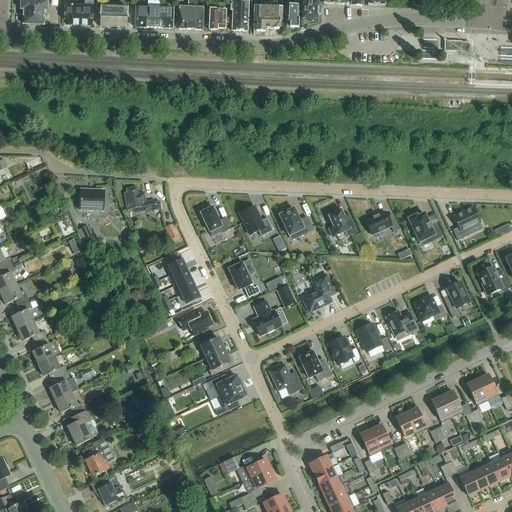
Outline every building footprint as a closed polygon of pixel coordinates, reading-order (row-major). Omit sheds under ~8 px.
[(38,0),(39,3),(34,3),(33,25),(43,26),(44,11),(47,11),(47,3),(49,3),(48,0),(38,0)] [(192,0),(193,1),(188,0),(188,8),(179,8),(179,10),(178,30),(202,31),(203,11),(203,9),(197,9),(197,0),(192,0)] [(309,1),(309,0),(301,0),(301,22),(317,23),(318,1),(309,1)] [(33,25),(34,3),(21,2),(21,10),(24,10),(23,25),(33,25)] [(248,3),(231,2),(230,12),(232,12),(232,32),(247,33),(248,3)] [(265,33),(265,30),(278,31),(279,27),(281,27),(281,23),(282,10),(277,10),(278,3),(268,2),(268,3),(262,3),(261,9),(254,9),(253,33),(265,33)] [(81,27),(82,6),(64,5),(64,8),(63,9),(63,12),(64,13),(64,21),(68,21),(67,26),(81,27)] [(299,6),(287,5),(286,22),(286,23),(286,27),(290,27),(290,28),(298,28),(299,20),(299,6)] [(82,6),(81,27),(92,27),(92,16),(94,16),(94,6),(82,6)] [(117,8),(101,7),(100,27),(109,28),(127,28),(127,8),(117,8)] [(146,29),(147,9),(135,9),(134,29),(146,29)] [(162,10),(147,9),(146,29),(162,30),(162,10)] [(173,10),(162,10),(162,30),(172,30),(173,10)] [(226,11),(210,11),(209,31),(217,31),(217,30),(225,30),(225,22),(228,22),(228,19),(225,19),(226,11)] [(480,63),(469,56),(470,43),(462,43),(462,42),(447,42),(444,40),(443,41),(445,42),(444,52),(461,52),(479,64),(480,63)] [(160,202),(155,203),(154,201),(146,203),(144,194),(138,195),(137,188),(126,190),(127,194),(124,194),(127,211),(135,209),(136,214),(147,212),(147,214),(154,212),(154,213),(158,212),(161,211),(160,202)] [(80,191),(79,210),(103,211),(104,192),(80,191)] [(64,204),(60,198),(53,202),(56,208),(64,204)] [(205,211),(201,214),(212,237),(223,232),(223,233),(231,230),(226,219),(219,222),(211,206),(204,210),(205,211)] [(254,207),(239,214),(250,236),(258,232),(261,237),(273,232),(267,219),(261,222),(254,207)] [(284,214),(279,216),(289,237),(298,232),(301,237),(313,231),(307,218),(299,221),(294,209),(291,210),(291,208),(283,212),(284,214)] [(458,228),(453,231),(458,242),(468,237),(465,230),(481,223),(474,208),(453,218),(458,228)] [(333,238),(345,232),(348,237),(358,233),(351,219),(346,222),(341,211),(328,217),(334,228),(329,230),(333,238)] [(378,216),(378,215),(372,218),(373,218),(365,222),(372,236),(391,227),(394,233),(400,230),(394,219),(389,222),(385,213),(378,216)] [(429,224),(427,219),(424,214),(417,218),(416,216),(408,220),(419,243),(429,238),(431,243),(443,237),(436,223),(430,226),(429,224)] [(165,229),(172,243),(179,240),(172,225),(165,229)] [(508,225),(502,228),(504,234),(511,231),(510,229),(508,225)] [(58,226),(54,228),(57,235),(62,233),(58,226)] [(87,227),(80,230),(85,241),(93,237),(87,227)] [(410,249),(404,252),(407,258),(413,255),(410,249)] [(0,269),(11,264),(9,259),(5,261),(0,250),(0,269)] [(82,258),(74,262),(81,276),(89,272),(82,258)] [(182,260),(168,267),(172,276),(186,270),(182,260)] [(0,292),(16,285),(11,274),(15,272),(11,264),(0,269),(0,270),(3,277),(0,278),(0,292)] [(235,264),(229,268),(230,269),(228,270),(238,291),(244,289),(248,299),(260,293),(257,287),(254,289),(242,264),(236,266),(235,264)] [(485,269),(477,273),(488,296),(502,289),(503,292),(510,289),(501,271),(495,273),(492,268),(486,271),(485,269)] [(186,270),(172,276),(177,286),(191,279),(186,270)] [(306,310),(307,310),(309,313),(329,304),(330,300),(329,297),(335,294),(326,275),(311,282),(316,292),(302,299),(304,303),(303,303),(306,310)] [(280,278),(275,280),(279,288),(284,285),(280,278)] [(191,279),(177,286),(181,295),(195,289),(191,279)] [(451,300),(445,303),(452,319),(459,316),(456,309),(469,303),(466,297),(468,296),(465,289),(463,290),(460,283),(446,290),(451,300)] [(16,285),(0,292),(0,294),(5,306),(15,301),(17,308),(29,302),(24,291),(20,293),(16,285)] [(277,292),(285,308),(295,303),(287,287),(277,292)] [(132,293),(138,306),(150,300),(144,288),(132,293)] [(195,289),(181,295),(186,305),(200,298),(195,289)] [(104,301),(100,293),(93,296),(96,305),(104,301)] [(418,312),(417,312),(421,321),(432,316),(435,322),(446,317),(441,306),(436,308),(431,297),(414,305),(418,312)] [(11,318),(17,331),(34,323),(28,311),(32,309),(29,302),(17,308),(20,314),(11,318)] [(260,318),(253,322),(260,337),(267,333),(268,334),(274,331),(274,330),(281,327),(274,312),(271,313),(266,302),(254,308),(257,315),(258,315),(260,318)] [(398,312),(397,313),(396,312),(391,314),(392,315),(386,318),(394,337),(407,332),(409,336),(418,332),(410,314),(404,316),(404,318),(402,319),(398,312)] [(187,323),(193,336),(208,330),(207,328),(212,325),(206,313),(193,319),(190,314),(178,320),(181,326),(187,323)] [(462,321),(465,327),(470,325),(467,318),(462,321)] [(165,322),(155,327),(158,333),(168,328),(165,322)] [(35,345),(47,340),(43,332),(39,334),(34,323),(17,331),(22,342),(32,338),(35,345)] [(391,349),(386,338),(380,341),(372,325),(357,332),(367,353),(381,346),(384,353),(391,349)] [(444,328),(447,334),(454,331),(451,325),(447,326),(444,328)] [(198,349),(201,348),(206,359),(224,351),(219,339),(212,342),(209,338),(196,344),(198,349)] [(354,364),(361,361),(356,349),(350,352),(347,344),(346,344),(343,338),(339,340),(337,340),(333,341),(332,343),(328,345),(332,352),(331,354),(333,358),(335,359),(338,365),(342,364),(344,364),(348,362),(349,360),(352,359),(354,364)] [(38,367),(55,359),(61,356),(55,342),(49,345),(47,340),(35,345),(37,350),(32,353),(38,367)] [(211,370),(209,372),(211,377),(225,370),(223,366),(230,362),(224,351),(206,359),(211,370)] [(392,352),(385,356),(388,363),(396,359),(392,352)] [(313,353),(299,359),(309,379),(315,376),(318,382),(331,376),(323,359),(317,362),(313,353)] [(135,362),(132,356),(126,359),(129,365),(135,362)] [(51,382),(67,374),(64,367),(60,369),(55,359),(38,367),(43,378),(48,375),(51,382)] [(157,360),(150,363),(153,369),(159,365),(157,360)] [(89,364),(79,368),(83,376),(92,372),(89,364)] [(273,371),(269,373),(278,392),(285,389),(289,397),(304,390),(298,378),(292,381),(285,366),(281,368),(280,365),(272,369),(273,371)] [(363,365),(358,368),(361,374),(366,371),(363,365)] [(126,369),(128,375),(134,372),(132,366),(126,369)] [(55,402),(72,394),(79,391),(73,379),(70,380),(67,374),(51,382),(54,387),(49,390),(55,402)] [(202,374),(191,379),(194,386),(205,381),(202,374)] [(489,376),(478,381),(488,402),(499,397),(489,376)] [(211,389),(206,392),(210,401),(216,399),(218,398),(241,387),(240,385),(242,384),(239,378),(237,379),(236,377),(222,383),(219,378),(208,383),(211,389)] [(488,402),(478,381),(467,386),(477,407),(488,402)] [(323,395),(321,391),(311,395),(307,385),(305,386),(310,396),(312,400),(323,395)] [(216,399),(210,402),(215,411),(218,417),(234,409),(231,404),(246,397),(245,395),(247,394),(244,388),(242,388),(241,387),(218,398),(216,399)] [(166,389),(160,392),(163,399),(169,396),(166,389)] [(140,402),(146,398),(143,392),(136,397),(140,402)] [(453,393),(442,398),(452,419),(463,414),(453,393)] [(77,406),(72,394),(55,402),(60,414),(70,410),(73,416),(85,411),(81,404),(77,406)] [(511,408),(511,407),(507,397),(501,399),(506,411),(511,408)] [(452,419),(442,398),(431,403),(441,424),(452,419)] [(99,406),(102,413),(114,408),(111,401),(99,406)] [(168,401),(160,405),(164,413),(172,410),(169,403),(168,401)] [(406,415),(414,433),(416,436),(427,431),(417,409),(406,415)] [(477,411),(471,413),(476,425),(482,422),(477,411)] [(86,412),(71,420),(73,425),(67,428),(76,447),(93,439),(86,424),(91,422),(86,412)] [(476,425),(471,413),(465,416),(471,428),(476,425)] [(414,433),(406,415),(396,419),(404,438),(414,433)] [(179,425),(167,430),(172,440),(185,434),(184,433),(180,424),(179,425)] [(381,426),(371,431),(380,449),(390,444),(381,426)] [(441,427),(435,430),(441,442),(447,439),(441,427)] [(441,442),(435,430),(430,433),(435,444),(441,442)] [(381,452),(380,449),(371,431),(360,436),(370,458),(381,452)] [(464,443),(470,440),(467,435),(461,438),(464,443)] [(81,452),(86,461),(84,462),(92,478),(107,471),(109,470),(108,466),(112,464),(111,462),(115,460),(106,443),(96,448),(95,445),(81,452)] [(341,443),(329,448),(332,454),(343,449),(341,443)] [(406,444),(400,447),(405,458),(411,456),(406,444)] [(405,458),(400,447),(394,450),(399,461),(405,458)] [(431,448),(423,451),(427,459),(434,455),(431,448)] [(499,456),(501,460),(509,477),(511,475),(511,455),(510,451),(499,456)] [(448,455),(443,458),(446,465),(452,462),(448,455)] [(314,475),(331,467),(326,457),(309,465),(314,475)] [(0,458),(0,492),(4,491),(9,488),(4,479),(10,477),(1,458),(0,458)] [(235,458),(223,463),(229,475),(240,469),(235,458)] [(249,481),(270,471),(265,460),(244,470),(249,481)] [(501,460),(491,465),(499,482),(509,477),(501,460)] [(370,461),(364,464),(370,475),(375,472),(370,461)] [(452,462),(446,465),(451,477),(457,474),(452,462)] [(451,477),(446,465),(440,468),(446,479),(451,477)] [(481,470),(489,487),(499,482),(491,465),(481,470)] [(331,467),(314,475),(319,486),(336,478),(331,467)] [(430,475),(426,467),(420,470),(424,478),(430,475)] [(481,470),(471,475),(478,492),(489,487),(481,470)] [(270,471),(249,481),(254,492),(275,482),(270,471)] [(91,486),(90,486),(95,493),(98,492),(102,500),(100,500),(106,509),(107,509),(106,507),(118,501),(119,503),(118,503),(118,504),(127,500),(122,487),(120,488),(115,475),(91,486)] [(478,492),(471,475),(460,480),(468,497),(478,492)] [(336,478),(319,486),(324,495),(340,487),(336,478)] [(438,490),(446,507),(456,502),(449,485),(438,490)] [(340,487),(324,495),(329,506),(349,497),(344,486),(340,487)] [(218,494),(215,488),(208,491),(211,497),(218,494)] [(438,490),(427,495),(435,511),(446,507),(438,490)] [(382,495),(388,507),(394,504),(388,492),(382,495)] [(240,499),(243,505),(254,500),(252,494),(240,499)] [(11,495),(0,500),(0,511),(26,511),(22,503),(13,507),(10,502),(13,501),(11,495)] [(267,511),(273,511),(287,506),(282,495),(263,503),(267,511)] [(434,511),(435,511),(427,495),(417,500),(422,511),(434,511)] [(349,497),(329,506),(331,511),(345,511),(351,509),(354,508),(349,497)] [(257,505),(254,500),(243,505),(246,511),(257,505)] [(422,511),(417,500),(407,505),(410,511),(422,511)] [(120,510),(120,511),(136,511),(133,503),(120,510)]
